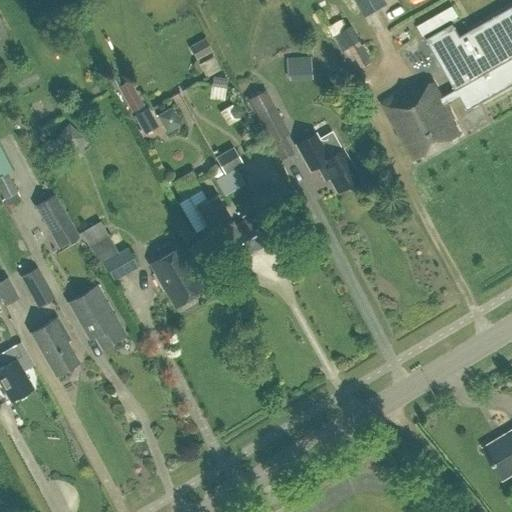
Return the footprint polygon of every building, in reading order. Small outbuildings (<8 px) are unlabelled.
[(354,0),(363,16),(385,4),(382,0),(354,0)] [(460,97),(467,111),(511,85),(511,6),(460,36),(453,23),(426,38),(455,90),(441,98),(433,83),(404,99),(400,93),(383,103),(415,160),(459,134),(451,120),(453,119),(445,105),(460,97)] [(188,48),(195,59),(210,50),(203,39),(188,48)] [(349,47),(360,68),(371,62),(359,41),(349,47)] [(212,57),(198,64),(203,76),(218,69),(212,57)] [(211,76),(210,85),(224,88),(226,78),(211,76)] [(143,104),(131,80),(120,86),(132,110),(143,104)] [(231,105),(228,111),(231,117),(238,118),(241,111),(238,105),(231,105)] [(279,161),(293,154),(284,136),(288,134),(273,106),(255,115),(279,161)] [(146,108),(132,116),(140,129),(153,122),(146,108)] [(67,123),(45,140),(58,157),(80,139),(67,123)] [(316,165),(317,165),(325,179),(329,176),(337,191),(359,178),(331,131),(318,139),(315,134),(296,145),(310,169),(316,165)] [(232,147),(214,157),(223,173),(214,178),(223,194),(243,183),(234,168),(241,164),(232,147)] [(11,170),(0,149),(0,193),(3,200),(18,193),(7,172),(11,170)] [(180,199),(200,188),(190,171),(170,182),(180,199)] [(254,249),(271,239),(257,215),(283,200),(274,185),(264,191),(261,186),(252,192),(254,196),(236,207),(244,221),(240,224),(254,249)] [(34,205),(49,233),(69,222),(53,194),(34,205)] [(223,235),(237,259),(254,249),(240,224),(235,227),(216,196),(197,207),(216,239),(223,235)] [(98,222),(80,233),(97,264),(102,261),(116,253),(98,222)] [(175,306),(205,289),(180,246),(150,263),(155,272),(153,274),(162,290),(165,288),(175,306)] [(113,280),(137,267),(126,248),(116,253),(102,261),(113,280)] [(21,276),(37,305),(52,296),(37,268),(21,276)] [(0,279),(0,298),(4,305),(18,297),(7,276),(0,279)] [(97,286),(68,302),(89,338),(95,335),(102,348),(125,335),(97,286)] [(31,332),(55,375),(78,362),(62,333),(65,331),(57,317),(31,332)] [(23,371),(28,368),(15,345),(0,353),(0,362),(2,366),(0,367),(0,381),(10,400),(32,388),(23,371)] [(511,430),(505,434),(506,435),(484,449),(502,478),(511,472),(511,430)]
